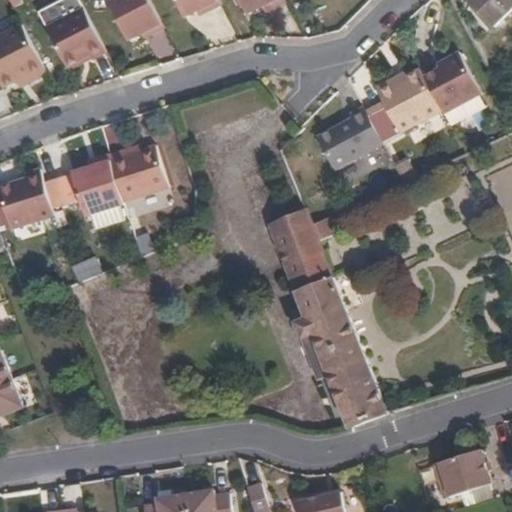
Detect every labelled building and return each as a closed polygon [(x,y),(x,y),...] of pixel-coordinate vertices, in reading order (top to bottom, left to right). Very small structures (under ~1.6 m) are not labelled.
[(114,0),(110,2),(130,41),(142,35),(148,31),(151,36),(165,28),(150,0),(114,0)] [(217,0),(176,0),(185,17),(203,7),(206,12),(220,4),(217,0)] [(270,4),(273,9),(287,2),(285,0),(241,0),(249,15),(270,4)] [(511,0),(470,0),(496,26),(511,10),(511,0)] [(48,29),(68,67),(91,55),(93,60),(108,52),(85,9),(48,29)] [(27,32),(0,46),(0,80),(4,89),(18,82),(25,78),(29,85),(49,74),(27,32)] [(443,110),(445,113),(482,93),(460,52),(445,60),(447,64),(441,68),(425,76),(443,110)] [(447,64),(445,60),(438,63),(441,68),(447,64)] [(401,133),(443,110),(425,76),(421,68),(407,76),(398,81),(396,77),(377,87),(385,101),(401,133)] [(407,76),(405,72),(396,77),(398,81),(407,76)] [(18,82),(22,88),(29,85),(25,78),(18,82)] [(385,101),(366,110),(384,143),(401,133),(385,101)] [(366,110),(364,106),(350,114),(352,118),(318,137),(336,169),(384,143),(366,110)] [(170,188),(157,146),(112,161),(125,203),(170,188)] [(125,203),(112,161),(110,156),(95,161),(97,167),(91,169),(45,183),(50,200),(53,209),(82,200),(87,217),(126,205),(125,203)] [(45,183),(41,170),(26,175),(27,179),(0,188),(11,222),(14,230),(56,216),(53,209),(50,200),(45,183)] [(11,222),(0,188),(0,187),(0,201),(7,224),(11,222)] [(330,376),(341,405),(380,389),(314,224),(309,209),(272,227),(303,307),(292,313),(319,380),(330,376)] [(100,257),(75,263),(80,280),(104,273),(100,257)] [(0,349),(0,416),(24,407),(1,349),(0,349)] [(428,466),(436,501),(485,490),(476,455),(428,466)] [(245,489),(252,511),(267,511),(260,485),(245,489)] [(220,511),(218,494),(217,487),(187,490),(189,511),(220,511)] [(189,511),(187,490),(169,492),(159,493),(158,494),(159,504),(146,505),(147,511),(189,511)] [(307,502),(309,511),(354,511),(349,491),(307,502)] [(233,511),(232,493),(218,494),(220,511),(233,511)]
